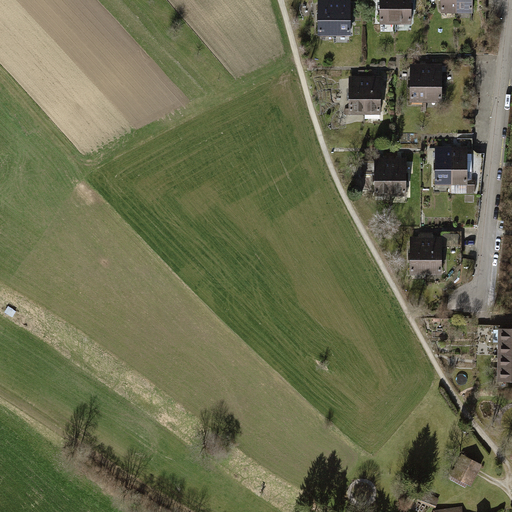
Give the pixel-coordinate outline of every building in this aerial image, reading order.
[(334,36),(333,0),(317,0),(318,37),(334,36)] [(350,36),(349,0),(333,0),(334,36),(350,36)] [(396,25),(395,0),(379,0),(380,26),(396,25)] [(411,25),(410,0),(395,0),(396,25),(411,25)] [(457,14),(456,0),(440,0),(441,14),(457,14)] [(472,14),(472,0),(456,0),(457,14),(472,14)] [(441,104),(440,67),(424,68),(425,72),(425,105),(441,104)] [(425,72),(424,68),(409,68),(409,105),(425,105),(425,72)] [(362,117),(361,80),(345,80),(346,117),(362,117)] [(377,117),(377,80),(361,80),(362,117),(377,117)] [(447,188),(447,151),(431,151),(432,188),(447,188)] [(463,188),(462,151),(447,151),(447,188),(463,188)] [(404,197),(403,160),(388,161),(388,198),(404,197)] [(388,198),(388,161),(372,161),(372,198),(388,198)] [(444,247),(460,247),(460,235),(444,235),(444,247)] [(424,278),(423,240),(407,241),(408,278),(424,278)] [(439,277),(439,240),(423,240),(424,278),(439,277)] [(444,248),(443,273),(460,273),(460,248),(444,248)] [(511,331),(503,331),(502,348),(511,348),(511,331)] [(511,348),(502,348),(502,364),(511,364),(511,348)] [(511,364),(502,364),(502,381),(511,380),(511,364)] [(511,380),(502,381),(501,397),(511,397),(511,380)]
